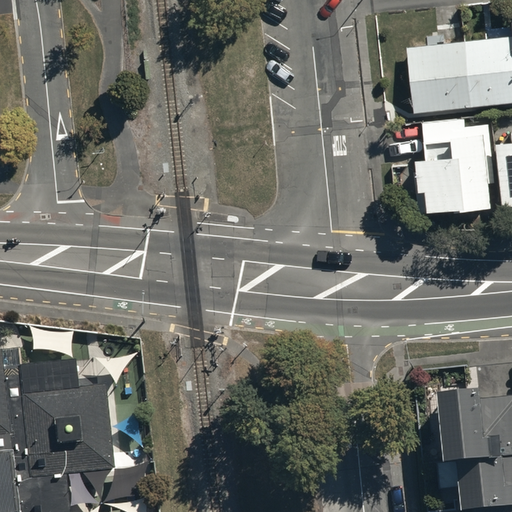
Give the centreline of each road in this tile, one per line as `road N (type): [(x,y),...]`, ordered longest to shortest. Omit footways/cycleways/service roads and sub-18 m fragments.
road 1 (residential): [(338,283),(312,0)]
road 2 (secondary): [(55,257),(338,283)]
road 3 (residential): [(55,257),(57,201),(36,0)]
road 4 (residential): [(365,511),(338,283)]
road 5 (secondary): [(338,283),(511,285)]
